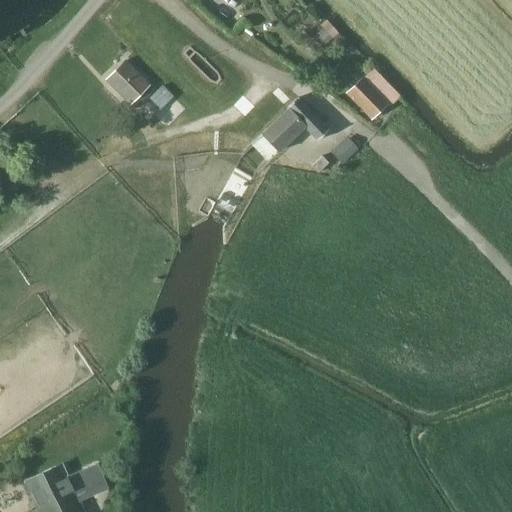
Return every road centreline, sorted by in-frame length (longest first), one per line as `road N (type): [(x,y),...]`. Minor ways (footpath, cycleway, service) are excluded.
road 1 (unclassified): [(370,138),(271,74),(231,116),(138,144),(62,191)]
road 2 (residential): [(0,111),(100,0)]
